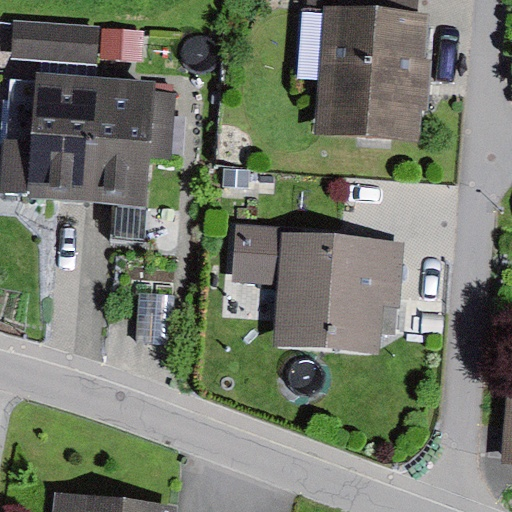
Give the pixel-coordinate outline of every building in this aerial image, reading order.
[(335,0),(335,13),(328,12),(318,139),(416,147),(419,112),(429,113),(433,63),(425,63),(429,15),(420,15),(421,0),(335,0)] [(15,24),(12,58),(99,64),(101,31),(15,24)] [(139,32),(105,30),(104,61),(138,63),(139,32)] [(36,86),(13,85),(5,198),(98,205),(107,83),(37,78),(36,86)] [(157,87),(107,83),(98,205),(147,208),(150,159),(172,161),(176,96),(156,95),(157,87)] [(304,231),(232,225),(227,283),(276,288),(270,353),(379,363),(382,335),(397,336),(405,247),(304,238),(304,231)] [(178,511),(179,511),(55,494),(52,511),(178,511)]
